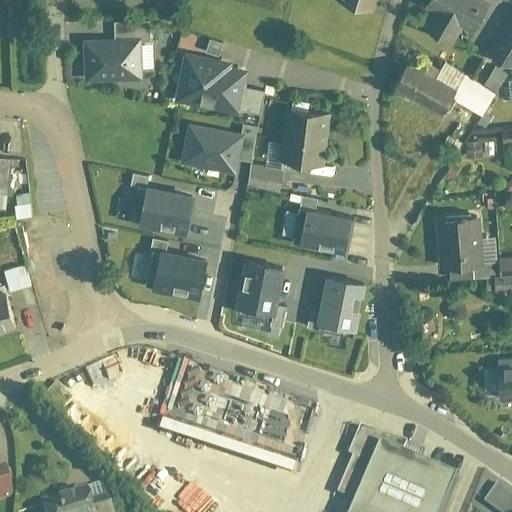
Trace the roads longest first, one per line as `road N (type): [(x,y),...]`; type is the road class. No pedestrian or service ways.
road 1 (residential): [(398,0),(381,53),(374,135),(385,402)]
road 2 (residential): [(114,339),(63,142),(38,114),(0,101)]
road 3 (residential): [(385,402),(206,344)]
road 4 (residential): [(206,344),(243,172)]
road 5 (residential): [(511,473),(440,425),(385,402)]
